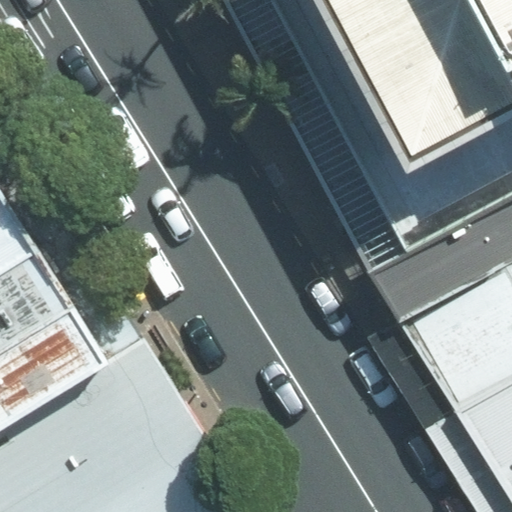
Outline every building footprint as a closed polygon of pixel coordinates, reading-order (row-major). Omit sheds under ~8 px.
[(226,0),(373,271),(409,252),(272,0),(226,0)] [(511,0),(272,0),(409,252),(511,195),(511,0)] [(0,156),(0,198),(18,188),(0,156)] [(18,188),(0,198),(0,276),(52,246),(18,188)] [(403,325),(511,265),(511,195),(409,252),(373,271),(403,325)] [(52,246),(0,276),(0,351),(86,299),(52,246)] [(455,415),(511,383),(511,265),(403,325),(455,415)] [(86,299),(0,351),(0,424),(101,362),(119,351),(86,299)] [(195,511),(101,362),(0,424),(0,504),(4,511),(195,511)] [(511,383),(455,415),(511,511),(511,383)]
